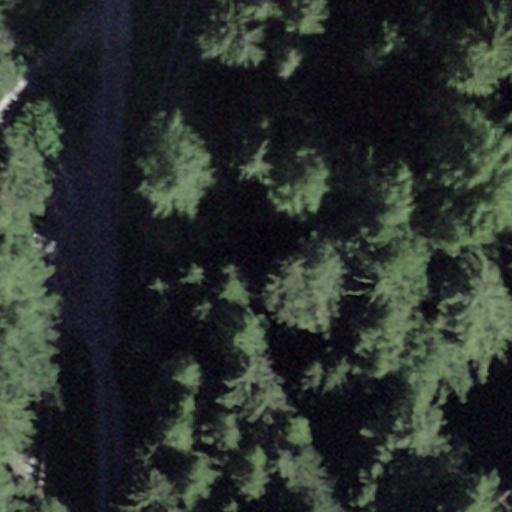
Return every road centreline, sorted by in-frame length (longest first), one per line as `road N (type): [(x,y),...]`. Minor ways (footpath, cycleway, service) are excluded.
road 1 (track): [(108,212),(92,511)]
road 2 (track): [(120,11),(108,212)]
